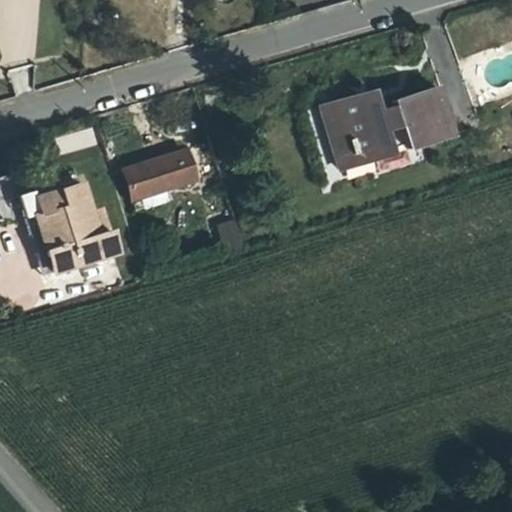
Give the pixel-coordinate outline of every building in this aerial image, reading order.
[(511,45),(495,49),(502,80),(507,79),(510,92),(511,91),(511,45)] [(327,139),(334,160),(370,149),(374,161),(371,162),(377,178),(407,169),(402,152),(448,137),(434,91),(375,110),(359,115),(353,96),(327,105),(337,136),(327,139)] [(370,91),(353,96),(359,115),(375,110),(370,91)] [(316,108),(327,139),(337,136),(327,105),(316,108)] [(371,162),(374,161),(370,149),(334,160),(338,173),(371,162)] [(185,153),(123,174),(132,203),(194,182),(185,153)] [(35,220),(53,276),(116,256),(108,234),(97,238),(80,188),(35,202),(40,218),(35,220)] [(40,218),(35,202),(33,196),(18,200),(44,278),(53,276),(35,220),(40,218)] [(231,220),(213,227),(224,255),(242,247),(231,220)] [(451,485),(381,507),(382,511),(438,511),(457,506),(451,485)]
